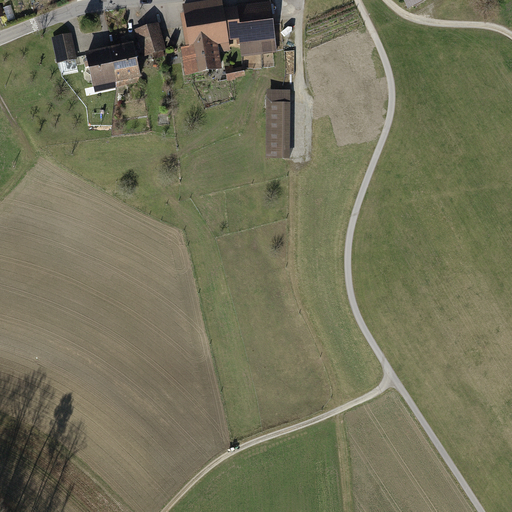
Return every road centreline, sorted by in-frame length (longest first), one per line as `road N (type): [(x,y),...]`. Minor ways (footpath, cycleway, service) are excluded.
road 1 (track): [(482,511),(351,300),(351,226),(392,97),(357,0)]
road 2 (track): [(393,376),(369,396),(218,458),(164,511)]
road 3 (track): [(387,0),(416,19),(511,34)]
